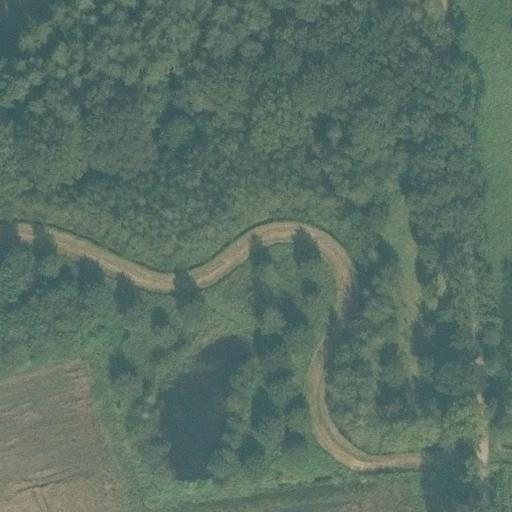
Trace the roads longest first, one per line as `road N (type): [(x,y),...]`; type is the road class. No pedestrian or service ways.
road 1 (track): [(441,0),(466,220),(480,511)]
road 2 (track): [(456,124),(131,120),(0,154)]
